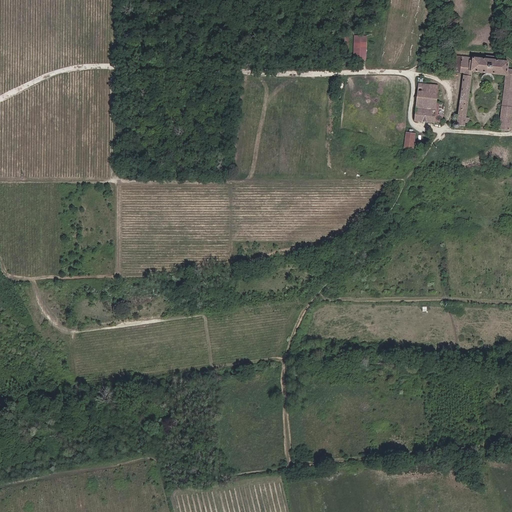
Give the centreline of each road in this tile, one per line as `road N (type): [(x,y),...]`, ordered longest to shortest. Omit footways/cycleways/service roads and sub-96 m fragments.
road 1 (track): [(0,99),(83,66),(393,71),(415,73),(410,122),(511,133)]
road 2 (track): [(312,299),(511,299)]
